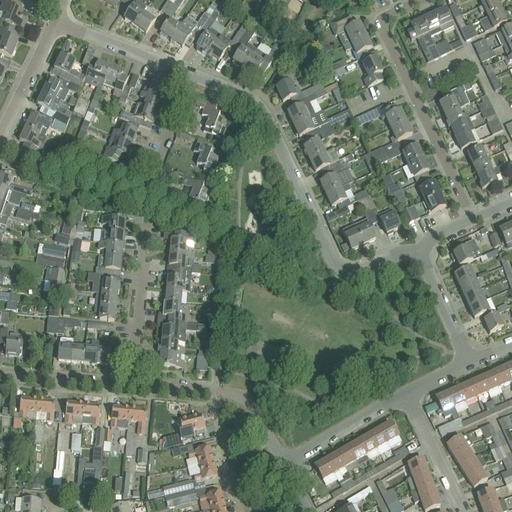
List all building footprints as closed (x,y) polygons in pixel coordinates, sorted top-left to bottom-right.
[(21,7),(12,3),(4,0),(1,0),(1,1),(3,2),(0,9),(0,12),(1,13),(0,15),(0,21),(5,23),(5,24),(23,31),(24,26),(26,27),(28,22),(26,22),(28,19),(22,17),(23,14),(19,12),(21,7)] [(120,0),(101,0),(116,8),(120,0)] [(161,12),(166,16),(177,0),(169,0),(168,2),(161,12)] [(177,0),(166,16),(172,19),(179,9),(185,0),(177,0)] [(486,13),(488,19),(502,12),(496,1),(483,7),(478,9),(481,15),(486,13)] [(125,20),(135,27),(144,15),(147,10),(137,3),(135,5),(135,6),(125,20)] [(450,8),(456,20),(461,18),(460,14),(455,5),(450,8)] [(210,19),(203,30),(207,33),(208,33),(211,29),(218,19),(221,14),(217,10),(210,19)] [(445,10),(434,15),(442,33),(454,28),(445,10)] [(144,15),(135,27),(146,35),(155,22),(159,16),(154,12),(150,19),(144,15)] [(488,19),(483,21),(480,23),(485,34),(488,32),(494,30),(498,28),(507,24),(504,18),(506,17),(504,12),(502,12),(488,19)] [(434,15),(422,21),(428,34),(429,34),(431,38),(442,33),(434,15)] [(197,26),(203,30),(210,19),(205,16),(197,26)] [(346,32),(351,44),(365,37),(360,25),(355,27),(349,16),(330,25),(335,37),(346,32)] [(456,20),(461,31),(467,29),(461,18),(456,20)] [(239,66),(244,69),(253,57),(256,51),(248,45),(260,28),(259,28),(261,24),(255,20),(249,30),(232,54),(237,57),(233,62),(234,62),(233,64),(238,68),(239,66)] [(180,29),(171,41),(170,43),(175,46),(176,45),(182,49),(196,28),(186,21),(180,29)] [(428,34),(422,21),(410,26),(413,31),(407,34),(411,42),(421,37),(430,56),(425,58),(428,64),(440,58),(435,48),(431,38),(429,34),(428,34)] [(167,38),(171,41),(180,29),(170,22),(161,34),(160,36),(165,40),(167,38)] [(232,43),(221,36),(219,39),(206,58),(210,61),(212,59),(218,63),(227,50),(232,54),(249,30),(244,26),(241,30),(234,40),(232,43)] [(467,29),(461,31),(466,42),(477,37),(472,26),(467,29)] [(503,46),(503,47),(511,42),(511,27),(506,31),(501,33),(496,35),(502,47),(503,46)] [(0,47),(0,54),(2,55),(11,59),(18,43),(16,42),(18,36),(1,29),(0,30),(0,37),(4,39),(0,47)] [(203,40),(201,43),(197,48),(196,49),(196,50),(197,52),(198,53),(206,58),(221,36),(211,29),(208,33),(207,33),(206,35),(203,39),(203,40)] [(456,38),(447,42),(452,53),(460,48),(464,47),(458,36),(455,37),(456,38)] [(365,37),(351,44),(343,47),(346,53),(353,49),(359,61),(369,57),(366,51),(371,49),(370,48),(372,47),(369,41),(368,42),(365,37)] [(473,46),(479,58),(491,52),(485,40),(473,46)] [(447,42),(435,48),(440,58),(452,53),(447,42)] [(511,42),(503,47),(508,58),(511,56),(511,42)] [(276,45),(272,51),(278,55),(282,50),(276,45)] [(253,57),(244,69),(255,77),(258,72),(263,76),(278,55),(272,51),(267,58),(256,51),(253,57)] [(493,51),(491,52),(479,58),(482,64),(496,58),(493,51)] [(82,90),(83,83),(85,78),(72,72),(76,63),(61,57),(54,70),(62,74),(60,79),(71,85),(82,90)] [(364,81),(365,83),(368,89),(383,82),(380,74),(382,73),(376,60),(363,66),(369,79),(364,81)] [(329,68),(332,74),(344,68),(341,62),(329,68)] [(96,88),(98,89),(90,108),(95,110),(97,104),(96,104),(103,87),(104,87),(111,69),(99,64),(96,71),(89,69),(85,78),(83,83),(90,86),(92,81),(98,84),(96,88)] [(484,69),(490,80),(495,78),(493,73),(490,67),(484,69)] [(344,68),(332,74),(335,80),(346,74),(344,68)] [(113,95),(121,98),(126,87),(125,86),(128,80),(121,77),(123,73),(111,69),(104,87),(114,92),(113,95)] [(133,76),(129,88),(131,89),(135,90),(139,78),(133,76)] [(293,90),(287,76),(278,79),(282,87),(277,89),(283,103),(292,99),(301,94),(298,88),(293,90)] [(495,78),(490,80),(495,92),(501,90),(495,78)] [(68,91),(57,85),(49,81),(43,93),(56,100),(64,104),(69,92),(68,91)] [(148,82),(143,94),(149,96),(163,101),(167,89),(148,82)] [(471,83),(463,87),(466,93),(472,90),(472,86),(471,83)] [(324,97),(331,94),(330,92),(334,90),(335,92),(340,90),(339,89),(337,84),(331,87),(324,90),(304,99),(306,105),(310,104),(317,100),(324,97)] [(82,90),(71,85),(68,91),(69,92),(78,96),(82,90)] [(301,94),(304,99),(324,90),(322,85),(312,89),(312,88),(301,94)] [(126,87),(121,98),(127,101),(131,89),(129,88),(126,87)] [(439,104),(445,116),(459,110),(464,107),(459,96),(466,93),(463,87),(451,92),(454,98),(439,104)] [(56,100),(43,93),(37,105),(54,114),(57,107),(62,109),(65,104),(64,104),(56,100)] [(147,102),(144,108),(158,113),(160,107),(162,107),(164,102),(162,101),(163,101),(149,96),(143,94),(141,99),(147,102)] [(73,114),(84,119),(89,104),(78,100),(73,114)] [(226,131),(224,130),(227,123),(219,120),(220,116),(215,114),(217,108),(202,102),(200,109),(204,111),(202,117),(209,119),(203,133),(223,141),(226,131)] [(102,106),(97,104),(95,110),(96,110),(103,113),(104,109),(101,108),(102,106)] [(315,116),(310,104),(306,105),(302,107),(297,109),(288,114),(293,126),(308,119),(315,116)] [(158,113),(144,108),(138,106),(134,118),(123,114),(121,120),(130,124),(139,127),(151,131),(153,125),(156,118),(159,119),(161,114),(158,113)] [(386,120),(390,128),(405,121),(400,111),(399,112),(396,107),(380,115),(383,121),(386,120)] [(464,121),(469,119),(467,114),(462,116),(459,110),(445,116),(448,123),(446,124),(448,129),(450,128),(464,121)] [(331,129),(353,119),(349,111),(327,121),(328,124),(331,129)] [(366,114),(369,120),(377,117),(374,111),(366,114)] [(57,113),(54,121),(68,126),(70,119),(57,113)] [(354,120),(356,126),(369,120),(366,114),(354,120)] [(308,119),(293,126),(296,130),(294,132),(297,137),(299,137),(299,138),(308,134),(313,131),(310,125),(318,121),(315,116),(308,119)] [(486,120),(488,125),(497,120),(495,116),(486,120)] [(48,132),(51,126),(32,117),(26,129),(40,136),(43,129),(48,132)] [(450,128),(456,139),(469,133),(474,131),(469,119),(464,121),(450,128)] [(68,126),(54,121),(51,126),(53,127),(52,128),(65,134),(68,126)] [(405,121),(390,128),(394,138),(390,140),(393,145),(412,136),(405,121)] [(115,133),(113,138),(133,145),(139,127),(130,124),(129,126),(122,123),(118,134),(115,133)] [(317,129),(320,135),(331,129),(328,124),(317,129)] [(490,132),(493,137),(503,132),(501,129),(501,127),(490,132)] [(40,136),(26,129),(25,130),(23,130),(21,134),(23,135),(20,142),(25,144),(22,151),(40,159),(45,148),(41,146),(45,138),(40,136)] [(331,129),(320,135),(322,140),(334,135),(331,129)] [(469,133),(456,139),(461,151),(475,145),(480,143),(474,131),(469,133)] [(181,134),(179,139),(189,143),(191,138),(184,136),(181,134)] [(133,145),(113,138),(108,150),(108,149),(104,159),(119,165),(123,156),(128,158),(133,145)] [(199,141),(196,147),(193,153),(201,156),(197,166),(205,169),(203,173),(212,176),(218,160),(210,157),(212,153),(207,151),(209,145),(199,141)] [(304,149),(310,161),(324,154),(318,142),(304,149)] [(467,155),(473,166),(486,160),(492,158),(487,146),(481,149),(481,148),(467,155)] [(402,154),(408,166),(423,159),(417,147),(402,154)] [(370,154),(373,161),(385,155),(382,148),(370,154)] [(324,154),(310,161),(315,173),(330,166),(327,160),(334,156),(332,151),(324,155),(324,154)] [(385,155),(373,161),(376,167),(388,161),(385,155)] [(473,166),(478,178),(491,172),(497,169),(492,158),(486,160),(473,166)] [(334,164),(336,170),(348,165),(345,159),(334,164)] [(423,159),(408,166),(414,179),(429,171),(423,159)] [(348,165),(336,170),(339,176),(350,171),(348,165)] [(491,172),(478,178),(484,190),(486,189),(493,185),(497,183),(495,178),(504,174),(501,168),(497,169),(491,172)] [(0,175),(0,188),(9,191),(23,196),(31,198),(33,192),(11,185),(14,177),(19,179),(21,174),(8,170),(7,172),(2,170),(1,175),(0,175)] [(188,204),(196,207),(205,211),(211,194),(203,191),(204,187),(199,185),(201,180),(178,171),(176,177),(183,180),(181,186),(193,190),(189,201),(188,204)] [(320,184),(326,196),(340,189),(335,177),(320,184)] [(419,190),(425,202),(440,195),(434,183),(419,190)] [(387,190),(390,197),(402,191),(399,184),(387,190)] [(493,185),(486,189),(490,198),(497,194),(493,185)] [(337,205),(340,211),(347,207),(351,205),(349,200),(354,198),(348,186),(340,189),(326,196),(332,208),(337,205)] [(0,188),(0,202),(5,204),(19,208),(23,196),(9,191),(0,188)] [(167,192),(158,189),(155,196),(164,200),(167,192)] [(355,197),(357,203),(363,200),(370,196),(368,191),(355,197)] [(402,191),(390,197),(393,203),(397,201),(401,208),(408,205),(404,197),(405,197),(402,191)] [(442,201),(440,195),(425,202),(431,214),(447,207),(444,200),(442,201)] [(376,209),(370,196),(363,200),(375,224),(380,222),(387,235),(388,237),(393,234),(393,232),(400,229),(392,212),(379,217),(376,209)] [(367,220),(355,226),(364,246),(376,240),(370,227),(375,224),(363,200),(357,203),(363,215),(364,215),(367,220)] [(0,216),(9,220),(10,220),(13,209),(4,206),(5,204),(0,202),(0,216)] [(69,204),(67,210),(74,212),(76,206),(69,204)] [(347,207),(340,211),(334,213),(337,220),(350,214),(347,207)] [(40,215),(33,213),(21,210),(19,209),(16,219),(30,223),(31,219),(38,221),(40,215)] [(402,212),(404,216),(408,225),(415,222),(414,221),(419,219),(416,212),(411,214),(408,209),(402,212)] [(77,210),(74,228),(85,230),(85,225),(80,224),(82,211),(77,210)] [(0,216),(0,225),(6,228),(9,220),(0,216)] [(110,227),(109,232),(124,234),(125,221),(111,219),(102,218),(102,226),(110,227)] [(62,235),(71,237),(73,225),(65,223),(62,235)] [(364,246),(355,226),(354,226),(342,231),(352,251),(364,246)] [(506,246),(511,242),(511,228),(511,226),(499,232),(506,246)] [(77,234),(76,241),(83,242),(85,230),(74,228),(73,233),(77,234)] [(102,231),(101,243),(108,244),(123,246),(124,234),(109,232),(102,231)] [(71,237),(62,235),(58,234),(55,243),(68,247),(70,241),(71,237)] [(498,248),(499,250),(501,250),(496,235),(490,238),(494,249),(498,248)] [(22,247),(24,240),(8,236),(6,243),(22,247)] [(172,241),(170,254),(194,256),(194,251),(186,250),(187,244),(196,245),(197,237),(193,237),(180,236),(179,242),(172,241)] [(74,241),(72,254),(81,255),(83,242),(76,241),(74,241)] [(478,249),(476,246),(473,241),(464,245),(466,248),(453,255),(453,256),(451,257),(453,263),(456,262),(459,268),(473,262),(469,253),(478,249)] [(103,257),(106,258),(121,259),(123,246),(108,244),(101,243),(99,243),(98,251),(104,251),(103,257)] [(45,247),(43,256),(64,261),(66,251),(45,247)] [(499,256),(503,267),(507,265),(501,250),(499,250),(498,251),(500,255),(499,256)] [(481,259),(483,263),(498,256),(496,252),(481,259)] [(81,255),(72,254),(70,262),(79,263),(81,255)] [(177,267),(177,274),(192,275),(201,276),(201,267),(193,266),(193,261),(194,256),(170,254),(169,267),(177,267)] [(43,257),(42,265),(64,269),(65,262),(43,257)] [(97,269),(96,276),(110,277),(111,271),(120,272),(121,259),(106,258),(105,270),(97,269)] [(0,266),(13,269),(15,262),(0,259),(0,266)] [(454,276),(459,287),(474,280),(469,269),(454,276)] [(51,283),(63,285),(65,272),(53,271),(51,283)] [(191,275),(177,274),(176,279),(168,279),(167,291),(182,293),(190,294),(191,275)] [(103,287),(102,295),(117,296),(118,284),(110,283),(110,277),(96,276),(95,287),(103,287)] [(459,287),(464,298),(479,291),(474,280),(459,287)] [(49,294),(62,296),(63,285),(51,283),(49,294)] [(511,289),(511,290),(511,292),(511,300),(506,303),(507,305),(498,309),(500,314),(511,308),(511,289)] [(75,292),(68,291),(66,291),(65,304),(75,305),(76,292),(75,292)] [(167,291),(166,304),(166,305),(181,306),(182,293),(167,291)] [(464,298),(469,309),(484,302),(479,291),(464,298)] [(20,296),(11,296),(11,295),(0,294),(0,301),(11,303),(19,304),(20,296)] [(97,294),(95,307),(116,309),(117,296),(102,295),(97,294)] [(484,302),(469,309),(474,320),(489,313),(484,302)] [(170,318),(169,323),(187,325),(188,313),(180,312),(181,306),(166,305),(166,304),(164,304),(163,317),(170,318)] [(116,309),(95,307),(95,313),(100,314),(99,321),(114,322),(116,309)] [(1,314),(0,322),(0,325),(10,326),(11,315),(1,314)] [(497,315),(493,317),(484,322),(490,335),(503,329),(497,315)] [(74,329),(75,321),(66,320),(65,321),(58,320),(58,326),(57,335),(64,336),(64,328),(74,329)] [(185,337),(187,325),(169,323),(169,329),(164,329),(162,342),(177,343),(185,344),(186,337),(185,337)] [(6,357),(8,357),(19,358),(19,356),(21,356),(21,352),(22,352),(23,344),(22,344),(23,340),(20,340),(20,338),(8,337),(8,333),(0,332),(0,345),(4,346),(4,350),(6,350),(6,357)] [(157,354),(160,354),(161,354),(184,356),(185,349),(177,348),(177,343),(162,342),(162,349),(158,349),(157,354)] [(85,350),(84,364),(92,365),(91,367),(97,367),(97,365),(96,365),(98,344),(92,344),(91,350),(86,350),(85,350)] [(98,344),(96,365),(97,365),(110,366),(111,346),(98,344)] [(58,362),(71,363),(73,347),(60,345),(58,362)] [(71,363),(84,364),(85,350),(86,350),(86,347),(82,346),(82,349),(73,348),(73,347),(71,363)] [(184,356),(161,354),(160,354),(159,361),(160,361),(160,367),(183,369),(183,363),(185,362),(186,358),(184,356)] [(209,359),(199,358),(197,371),(207,372),(209,359)] [(504,369),(493,374),(499,389),(511,384),(504,369)] [(493,374),(481,379),(488,394),(499,389),(493,374)] [(481,379),(470,384),(477,399),(488,394),(481,379)] [(264,384),(262,389),(273,393),(275,389),(264,384)] [(470,384),(459,389),(466,404),(477,399),(470,384)] [(459,389),(448,394),(454,409),(466,404),(459,389)] [(448,394),(436,399),(438,403),(441,409),(441,410),(443,414),(445,419),(452,416),(454,422),(457,421),(460,420),(457,414),(454,409),(448,394)] [(27,413),(37,414),(38,401),(21,400),(20,410),(20,414),(19,421),(20,421),(26,421),(27,413)] [(55,403),(38,401),(37,414),(46,415),(46,424),(53,424),(55,403)] [(487,412),(483,414),(486,418),(497,413),(495,408),(493,402),(485,406),(487,412)] [(72,424),(82,425),(84,406),(67,404),(65,425),(72,425),(72,424)] [(506,404),(495,408),(497,413),(508,408),(506,404)] [(92,427),(99,428),(101,407),(84,406),(82,425),(92,426),(92,427)] [(427,414),(437,411),(435,406),(426,409),(427,414)] [(119,422),(129,423),(130,410),(113,408),(111,429),(118,430),(119,422)] [(130,410),(129,423),(139,424),(138,436),(145,437),(147,411),(130,410)] [(483,414),(472,419),(474,423),(486,418),(483,414)] [(181,421),(184,431),(184,434),(204,429),(201,416),(181,421)] [(472,419),(461,424),(463,428),(474,423),(472,419)] [(499,422),(504,433),(509,430),(504,419),(499,422)] [(463,428),(461,424),(460,420),(457,421),(454,422),(438,430),(442,438),(463,428)] [(391,424),(380,430),(388,444),(391,449),(402,443),(399,438),(391,424)] [(486,441),(492,438),(497,436),(492,425),(481,430),(486,441)] [(128,427),(126,458),(132,458),(135,458),(136,436),(134,436),(135,428),(128,427)] [(96,448),(103,449),(104,431),(98,430),(96,448)] [(380,430),(369,436),(377,451),(388,444),(380,430)] [(72,435),(71,452),(80,452),(81,436),(72,435)] [(369,436),(358,443),(366,457),(377,451),(369,436)] [(454,458),(467,449),(472,446),(466,436),(461,439),(447,447),(454,458)] [(489,448),(491,452),(502,447),(497,436),(492,438),(495,445),(489,448)] [(164,440),(163,452),(174,448),(171,438),(164,440)] [(103,450),(103,453),(110,454),(111,444),(104,443),(103,449),(103,450)] [(358,443),(347,449),(358,468),(369,462),(366,457),(358,443)] [(191,446),(172,451),(174,458),(188,454),(190,460),(196,458),(199,467),(213,463),(209,448),(193,453),(191,446)] [(496,464),(503,461),(507,459),(502,447),(491,452),(496,464)] [(394,454),(396,458),(398,462),(409,456),(404,448),(394,454)] [(81,461),(80,478),(84,478),(83,485),(85,485),(85,488),(92,488),(92,486),(94,486),(94,484),(96,484),(96,480),(100,481),(103,450),(93,449),(92,466),(85,465),(85,461),(81,461)] [(347,449),(337,455),(345,469),(348,474),(358,468),(347,449)] [(454,458),(460,468),(474,460),(467,449),(454,458)] [(138,465),(147,466),(148,452),(139,451),(138,465)] [(62,472),(64,453),(58,453),(56,472),(62,472)] [(334,475),(342,489),(345,493),(356,486),(354,482),(350,477),(344,481),(339,472),(345,469),(337,455),(326,461),(334,475)] [(460,468),(467,479),(480,470),(486,467),(480,457),(474,460),(460,468)] [(385,464),(387,469),(398,462),(396,458),(385,464)] [(501,475),(504,481),(511,477),(511,468),(507,459),(503,461),(508,472),(501,475)] [(323,482),(334,475),(326,461),(315,468),(323,482)] [(408,466),(412,478),(427,472),(423,461),(408,466)] [(171,487),(163,489),(165,498),(173,496),(193,491),(193,492),(194,491),(206,489),(204,481),(217,477),(213,463),(199,467),(201,475),(194,476),(195,482),(191,483),(191,482),(171,487)] [(374,470),(377,475),(387,469),(385,464),(374,470)] [(363,477),(366,481),(377,475),(374,470),(363,477)] [(480,470),(467,479),(474,490),(487,481),(480,470)] [(412,478),(416,490),(432,484),(427,472),(412,478)] [(354,482),(356,486),(366,481),(363,477),(354,482)] [(32,490),(42,491),(42,480),(33,480),(32,490)] [(377,484),(382,495),(387,493),(381,482),(377,484)] [(416,505),(420,501),(436,496),(432,484),(416,490),(412,493),(416,505)] [(341,511),(359,511),(356,505),(361,502),(361,501),(373,494),(370,488),(347,501),(350,508),(341,511)] [(172,498),(165,499),(168,509),(174,507),(174,508),(197,502),(196,501),(200,500),(201,505),(202,511),(207,511),(210,511),(225,508),(221,493),(208,496),(206,489),(194,491),(194,492),(172,498)] [(345,493),(342,489),(331,495),(333,499),(345,493)] [(477,497),(481,509),(497,503),(504,501),(499,489),(493,492),(493,491),(487,494),(477,497)] [(382,495),(388,507),(398,501),(393,490),(387,493),(382,495)] [(436,496),(420,501),(423,511),(428,511),(440,508),(436,496)] [(22,500),(20,511),(40,511),(41,501),(22,500)] [(388,507),(390,511),(403,511),(398,501),(388,507)] [(481,509),(482,511),(507,511),(504,501),(497,503),(481,509)]
